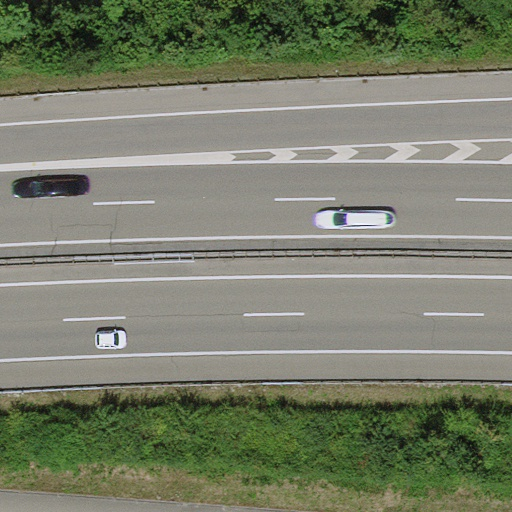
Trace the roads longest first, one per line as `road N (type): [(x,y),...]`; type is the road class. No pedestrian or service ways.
road 1 (motorway): [(511,126),(191,144),(0,168)]
road 2 (motorway): [(0,324),(249,312),(511,314)]
road 3 (motorway): [(511,197),(0,205)]
